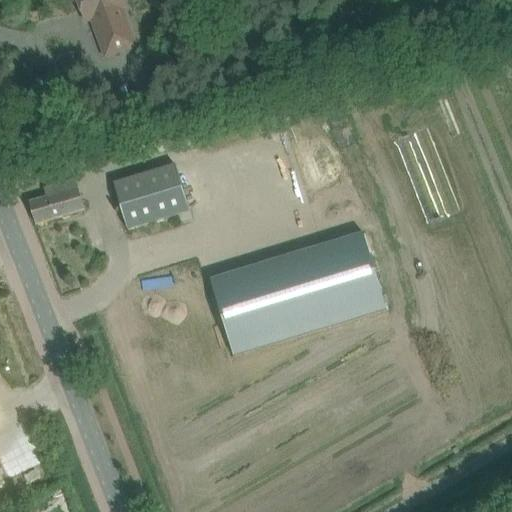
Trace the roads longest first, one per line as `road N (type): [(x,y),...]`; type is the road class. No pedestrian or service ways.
road 1 (tertiary): [(117,511),(0,210)]
road 2 (unclassified): [(404,511),(511,448)]
